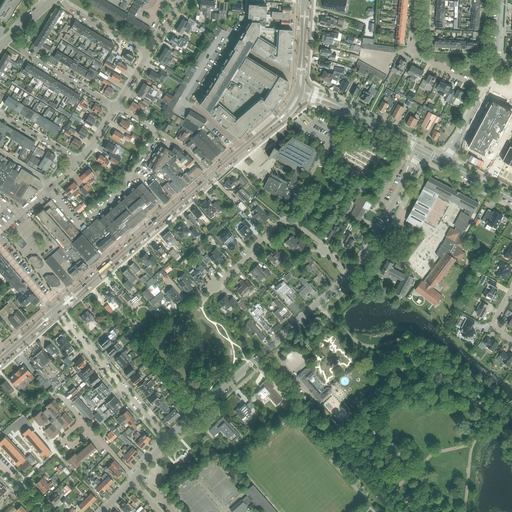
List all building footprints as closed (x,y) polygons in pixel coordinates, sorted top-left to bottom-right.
[(17,3),(19,0),(5,0),(0,9),(0,18),(7,23),(10,18),(8,18),(12,12),(13,13),(16,8),(19,4),(17,3)] [(90,0),(89,3),(95,7),(96,6),(98,8),(97,8),(112,17),(112,16),(115,18),(114,18),(137,31),(139,32),(139,33),(145,36),(146,37),(146,36),(151,28),(135,19),(136,18),(134,17),(143,1),(147,4),(149,0),(135,0),(127,14),(103,0),(90,0)] [(324,0),(324,8),(337,9),(336,11),(344,12),(345,6),(346,6),(346,0),(331,0),(331,1),(324,0)] [(220,1),(219,10),(219,14),(216,14),(216,19),(220,19),(221,14),(223,14),(223,11),(226,11),(227,2),(220,1)] [(231,12),(240,13),(240,11),(243,12),(244,6),(241,6),(241,4),(232,3),(231,12)] [(289,71),(292,30),(268,28),(265,28),(265,25),(266,5),(250,4),(248,4),(247,17),(249,18),(250,18),(250,19),(251,21),(240,40),(239,39),(233,48),(234,49),(203,99),(199,104),(211,114),(214,110),(238,82),(269,109),(271,112),(285,89),(288,91),(288,84),(288,82),(289,71)] [(56,8),(53,13),(59,17),(59,16),(60,17),(62,18),(63,16),(61,15),(61,14),(62,12),(56,8)] [(271,18),(275,18),(290,20),(290,13),(282,13),(272,12),(271,18)] [(53,13),(49,18),(56,22),(59,17),(53,13)] [(322,17),(320,23),(332,27),(333,24),(342,27),(344,22),(339,20),(334,19),(335,17),(326,15),(325,18),(322,17)] [(49,18),(46,23),(53,27),(56,22),(49,18)] [(183,19),(179,24),(190,31),(191,30),(192,29),(189,27),(187,25),(189,22),(193,26),(196,22),(189,18),(187,22),(183,19)] [(76,33),(77,31),(81,24),(75,21),(71,28),(74,30),(73,32),(76,33)] [(46,23),(43,29),(49,33),(53,27),(46,23)] [(77,31),(82,35),(86,27),(81,24),(77,31)] [(190,31),(179,24),(176,30),(182,34),(183,31),(186,32),(189,34),(190,31)] [(86,27),(82,35),(84,36),(83,38),(86,40),(88,38),(89,36),(92,31),(86,27)] [(43,29),(40,34),(46,38),(49,33),(43,29)] [(88,38),(93,41),(97,34),(92,31),(88,38)] [(40,34),(37,39),(43,43),(46,38),(40,34)] [(63,39),(70,43),(72,39),(70,37),(70,36),(67,34),(66,34),(63,39)] [(93,41),(92,43),(94,45),(96,42),(98,44),(103,37),(101,36),(97,34),(93,41)] [(172,36),(169,42),(172,44),(171,46),(174,48),(176,46),(178,47),(179,47),(179,48),(180,48),(181,48),(181,47),(182,47),(183,47),(183,46),(184,47),(185,46),(187,42),(181,37),(179,40),(172,36)] [(331,38),(322,36),(321,43),(331,44),(334,44),(335,40),(331,39),(331,38)] [(100,47),(103,49),(108,40),(103,37),(98,44),(101,46),(100,47)] [(43,43),(37,39),(33,44),(40,48),(41,46),(50,51),(49,51),(52,53),(54,50),(51,48),(43,43)] [(108,40),(103,49),(101,52),(97,60),(99,61),(104,54),(107,49),(110,51),(114,44),(108,40)] [(116,45),(113,49),(115,50),(114,52),(118,54),(119,53),(125,56),(124,57),(131,61),(134,56),(127,52),(127,53),(122,50),(123,49),(116,45)] [(165,48),(162,53),(173,60),(174,58),(171,56),(172,55),(169,54),(171,51),(165,48)] [(330,49),(321,48),(321,49),(320,50),(321,51),(320,54),(324,55),(324,56),(331,57),(331,59),(335,60),(336,54),(333,54),(334,49),(330,48),(330,49)] [(53,57),(59,61),(62,54),(57,51),(53,57)] [(5,53),(2,58),(8,62),(20,69),(21,67),(18,65),(21,59),(19,58),(16,63),(10,59),(12,57),(5,53)] [(162,53),(158,59),(161,61),(160,63),(163,65),(164,63),(166,64),(169,61),(169,60),(172,62),(173,60),(162,53)] [(59,61),(64,64),(68,58),(62,54),(59,61)] [(2,58),(0,61),(0,63),(5,67),(8,62),(2,58)] [(64,64),(69,67),(73,61),(68,58),(64,64)] [(73,61),(69,67),(74,70),(78,64),(79,62),(74,59),(73,61)] [(395,64),(391,71),(394,72),(396,73),(398,70),(402,72),(407,62),(401,59),(398,65),(395,64)] [(321,60),(319,66),(327,67),(330,68),(330,65),(331,62),(321,60)] [(114,64),(113,66),(118,69),(123,72),(124,72),(125,71),(126,71),(127,69),(127,68),(127,67),(122,64),(122,63),(119,61),(116,66),(114,64)] [(28,63),(22,73),(24,75),(27,76),(29,73),(33,67),(28,63)] [(74,70),(79,74),(83,67),(78,64),(74,70)] [(412,65),(407,74),(411,76),(410,78),(409,78),(408,81),(411,83),(412,80),(418,68),(412,65)] [(79,74),(84,77),(88,71),(86,69),(87,68),(84,66),(83,67),(79,74)] [(29,73),(34,76),(38,70),(33,67),(29,73)] [(341,73),(341,74),(344,75),(345,69),(335,67),(334,71),(335,72),(341,73)] [(88,71),(84,77),(90,80),(91,78),(93,79),(97,73),(90,68),(88,71)] [(364,76),(366,72),(360,68),(357,73),(364,76)] [(418,68),(412,80),(414,81),(416,78),(416,79),(418,76),(421,77),(424,71),(423,71),(424,70),(421,69),(421,70),(418,68)] [(36,80),(38,82),(43,73),(38,70),(34,76),(37,78),(36,80)] [(110,71),(109,73),(108,75),(111,77),(110,77),(111,78),(118,82),(121,77),(114,73),(113,72),(113,73),(110,71)] [(150,72),(148,76),(155,81),(156,82),(157,83),(158,83),(159,82),(161,83),(167,74),(164,72),(161,71),(158,75),(153,72),(151,71),(150,72)] [(339,79),(341,74),(341,73),(335,72),(333,75),(325,72),(322,78),(331,82),(332,78),(335,79),(336,77),(339,79)] [(381,72),(378,77),(381,79),(384,81),(387,76),(383,74),(381,72)] [(40,80),(45,83),(48,76),(43,73),(38,82),(40,80)] [(341,74),(339,79),(343,80),(339,88),(345,91),(349,83),(347,82),(348,79),(349,79),(349,77),(347,76),(346,76),(344,75),(341,74)] [(420,86),(428,91),(435,77),(430,74),(426,81),(424,79),(420,86)] [(48,89),(50,86),(54,80),(48,76),(45,83),(43,85),(48,89)] [(50,86),(48,89),(53,92),(53,91),(59,83),(54,80),(50,86)] [(441,80),(436,90),(440,92),(438,94),(441,95),(447,83),(444,82),(444,81),(444,80),(442,80),(441,81),(441,80)] [(214,110),(211,114),(237,137),(269,110),(269,109),(238,82),(214,110)] [(59,83),(53,91),(56,93),(59,95),(60,92),(64,86),(63,85),(59,83)] [(144,83),(140,89),(150,95),(154,89),(144,83)] [(447,83),(441,95),(443,96),(444,93),(446,91),(449,93),(448,95),(445,100),(448,102),(453,91),(451,90),(452,86),(452,85),(450,84),(449,85),(447,83)] [(108,86),(105,85),(103,89),(105,90),(103,93),(109,97),(110,96),(110,97),(111,96),(112,95),(112,94),(111,93),(114,90),(108,86)] [(350,93),(356,96),(360,89),(362,86),(359,85),(357,88),(354,86),(350,93)] [(60,92),(65,96),(69,89),(64,86),(60,92)] [(371,87),(368,93),(365,91),(360,99),(368,103),(372,97),(374,98),(378,91),(375,89),(374,89),(371,87)] [(397,87),(395,93),(396,94),(400,96),(403,97),(404,95),(399,92),(401,89),(397,87)] [(68,97),(64,103),(67,105),(70,100),(74,92),(69,89),(65,96),(68,97)] [(155,98),(150,95),(140,89),(137,95),(143,98),(144,95),(154,101),(155,98)] [(453,91),(448,102),(453,104),(457,97),(460,99),(462,96),(462,97),(463,96),(465,94),(464,93),(464,92),(458,89),(456,93),(453,91)] [(4,103),(9,106),(17,93),(15,92),(11,98),(8,96),(4,103)] [(74,92),(70,100),(74,103),(77,105),(79,101),(77,100),(80,96),(74,92)] [(9,106),(14,110),(19,102),(16,100),(19,94),(17,93),(9,106)] [(161,100),(168,104),(173,97),(166,93),(161,100)] [(378,109),(381,110),(380,111),(383,112),(383,111),(384,112),(388,104),(386,103),(388,98),(385,96),(378,109)] [(19,102),(14,110),(20,113),(28,99),(25,98),(22,104),(20,103),(19,102)] [(20,113),(25,116),(29,108),(26,107),(30,101),(29,101),(28,99),(20,113)] [(511,111),(493,101),(468,147),(484,155),(495,135),(498,137),(511,111)] [(30,120),(30,119),(38,106),(39,104),(37,102),(36,104),(35,104),(32,110),(29,108),(25,116),(25,118),(26,118),(28,118),(30,120)] [(133,102),(128,108),(134,112),(136,109),(138,111),(141,107),(138,105),(133,102)] [(91,103),(89,106),(91,107),(90,109),(92,110),(99,114),(100,114),(101,112),(100,111),(102,109),(99,107),(99,106),(96,103),(94,105),(91,103)] [(394,114),(392,116),(393,116),(393,117),(393,118),(395,119),(396,119),(396,118),(398,119),(402,111),(404,107),(398,104),(396,108),(396,109),(395,108),(393,113),(394,114)] [(420,106),(418,111),(424,115),(426,109),(423,108),(420,106)] [(163,114),(170,119),(173,114),(172,110),(167,107),(163,114)] [(36,109),(30,119),(35,122),(40,115),(37,113),(38,111),(36,109)] [(40,125),(48,112),(49,111),(46,109),(42,116),(40,115),(35,122),(40,125)] [(186,117),(200,127),(207,120),(190,110),(186,117)] [(40,125),(45,128),(50,121),(45,118),(46,116),(48,117),(50,113),(48,112),(40,125)] [(429,112),(421,126),(429,130),(433,121),(437,123),(440,118),(429,112)] [(59,118),(51,131),(56,135),(61,127),(57,126),(59,122),(63,115),(61,114),(59,118)] [(85,118),(83,121),(85,122),(91,126),(92,125),(93,126),(96,122),(94,121),(95,120),(92,119),(94,117),(90,114),(89,117),(86,115),(85,118)] [(416,114),(414,118),(411,116),(406,124),(413,127),(416,122),(417,123),(418,120),(417,119),(419,116),(416,114)] [(45,128),(51,131),(59,118),(57,117),(55,121),(54,121),(53,123),(50,121),(45,128)] [(194,134),(197,131),(200,127),(186,117),(184,121),(181,125),(183,127),(190,131),(194,134)] [(122,119),(118,125),(126,130),(130,124),(129,124),(130,123),(127,121),(126,122),(122,119)] [(158,126),(162,129),(166,132),(168,129),(171,131),(173,127),(171,125),(172,124),(168,121),(167,123),(166,123),(164,127),(160,124),(158,126)] [(434,133),(431,137),(436,140),(440,133),(442,129),(440,128),(441,125),(438,123),(433,132),(434,133)] [(0,141),(1,140),(2,138),(9,127),(4,124),(0,129),(0,131),(2,133),(0,136),(0,141)] [(87,128),(83,126),(82,128),(78,134),(84,138),(85,137),(86,137),(87,136),(87,135),(86,134),(88,132),(86,130),(87,128)] [(7,136),(10,137),(14,130),(9,127),(1,140),(0,141),(0,143),(2,144),(7,136)] [(188,134),(190,131),(183,127),(181,130),(183,131),(181,134),(180,133),(177,139),(183,142),(187,137),(186,137),(188,134)] [(8,148),(10,149),(13,143),(19,133),(14,130),(10,137),(13,139),(8,148)] [(111,136),(114,138),(118,141),(120,138),(122,139),(124,136),(115,130),(111,136)] [(198,147),(210,160),(215,156),(221,151),(222,152),(225,149),(217,142),(219,140),(217,137),(215,138),(210,132),(206,135),(201,130),(198,132),(191,139),(192,140),(198,147)] [(19,133),(13,143),(16,144),(17,142),(20,144),(25,136),(19,133)] [(133,133),(131,136),(132,137),(134,138),(138,141),(143,144),(147,138),(143,136),(141,139),(140,138),(133,133)] [(18,154),(20,155),(30,139),(25,136),(20,144),(23,146),(18,154)] [(71,136),(70,138),(69,140),(72,142),(71,143),(78,148),(82,142),(74,138),(71,136)] [(269,176),(263,189),(270,192),(275,195),(276,197),(280,200),(283,199),(288,202),(290,198),(294,191),(289,189),(289,187),(293,189),(301,173),(303,173),(305,169),(309,171),(320,151),(312,147),(314,144),(311,143),(309,145),(308,144),(297,138),(296,138),(293,137),(291,138),(279,149),(275,147),(269,158),(270,159),(272,158),(295,170),(287,186),(281,183),(269,176)] [(30,139),(20,155),(20,156),(22,153),(24,155),(26,150),(24,149),(26,147),(33,151),(36,147),(33,146),(35,143),(30,139)] [(186,145),(193,152),(197,148),(198,147),(192,140),(186,145)] [(107,150),(114,153),(117,148),(114,147),(114,146),(108,142),(106,144),(105,144),(103,148),(107,150)] [(156,172),(166,162),(175,154),(176,154),(181,149),(180,149),(175,146),(171,152),(161,145),(148,166),(156,172)] [(510,146),(501,160),(511,166),(511,146),(511,147),(510,146)] [(37,148),(35,150),(45,156),(46,154),(44,153),(37,148)] [(197,148),(193,152),(194,154),(195,153),(201,161),(207,167),(211,163),(206,157),(205,157),(197,148)] [(188,157),(181,149),(176,154),(184,164),(184,163),(188,168),(190,167),(191,168),(190,169),(195,175),(196,177),(201,172),(202,171),(197,165),(191,158),(189,159),(188,158),(188,157)] [(42,157),(44,158),(45,156),(35,150),(34,152),(42,157)] [(46,154),(45,156),(52,161),(56,156),(48,151),(46,154)] [(109,151),(107,155),(116,160),(119,162),(121,158),(118,156),(109,151)] [(184,164),(176,154),(174,155),(193,177),(195,175),(190,169),(191,168),(190,167),(188,168),(184,163),(184,164)] [(46,171),(49,166),(42,161),(36,158),(32,155),(29,161),(34,164),(38,166),(42,169),(46,171)] [(100,155),(97,160),(103,164),(102,165),(106,167),(109,162),(106,160),(106,159),(100,155)] [(174,155),(170,159),(189,181),(193,177),(174,155)] [(44,158),(42,161),(49,166),(52,161),(45,156),(44,158)] [(0,161),(0,176),(10,161),(3,157),(0,161)] [(170,159),(166,162),(185,184),(189,181),(170,159)] [(0,176),(0,185),(1,186),(15,164),(10,161),(0,176)] [(172,181),(170,182),(178,192),(186,186),(168,166),(165,163),(161,167),(172,181)] [(8,190),(20,172),(22,168),(15,164),(1,186),(6,189),(8,190)] [(32,180),(20,198),(26,201),(43,187),(43,186),(43,185),(42,185),(42,184),(42,183),(42,182),(41,182),(41,181),(40,180),(39,179),(34,176),(35,176),(22,168),(20,172),(25,175),(32,180)] [(89,169),(84,173),(93,183),(95,181),(92,178),(96,176),(94,174),(89,169)] [(10,191),(13,193),(25,175),(20,172),(8,190),(10,192),(10,191)] [(93,183),(84,173),(79,177),(84,183),(86,181),(88,183),(89,182),(91,185),(93,183)] [(13,193),(20,198),(32,180),(25,175),(13,193)] [(148,186),(154,192),(164,204),(169,200),(161,191),(162,190),(154,181),(157,179),(153,175),(149,179),(152,183),(148,186)] [(430,177),(425,187),(428,189),(435,193),(438,194),(466,209),(467,210),(465,214),(471,217),(472,217),(479,203),(459,192),(430,177)] [(226,184),(224,186),(227,189),(230,188),(237,182),(233,178),(230,181),(228,180),(225,183),(226,184)] [(178,192),(170,182),(169,181),(162,187),(167,194),(166,195),(170,199),(178,192)] [(74,182),(69,186),(74,192),(76,189),(79,187),(74,182)] [(138,187),(153,204),(154,205),(158,201),(142,183),(138,187)] [(354,188),(364,194),(367,188),(357,183),(354,188)] [(69,186),(64,191),(65,192),(69,196),(70,198),(73,196),(71,194),(74,192),(69,186)] [(88,193),(83,187),(80,190),(85,195),(88,193)] [(133,187),(132,189),(148,207),(149,208),(153,204),(138,187),(135,189),(133,187)] [(425,187),(407,220),(420,228),(438,194),(435,193),(428,189),(425,187)] [(235,194),(243,203),(250,196),(241,188),(235,194)] [(130,194),(142,208),(144,210),(148,207),(132,189),(131,189),(133,191),(130,194)] [(125,195),(124,195),(138,211),(142,208),(130,194),(127,196),(125,195)] [(138,211),(124,195),(123,196),(125,198),(122,200),(124,202),(123,203),(134,215),(138,211)] [(362,218),(366,209),(367,207),(369,208),(373,203),(359,195),(355,204),(357,205),(349,218),(358,223),(361,218),(362,218)] [(212,205),(207,199),(201,204),(202,206),(201,207),(210,218),(211,218),(213,216),(214,214),(213,213),(216,210),(217,211),(219,211),(222,209),(216,202),(212,205)] [(36,215),(40,220),(57,206),(51,200),(43,206),(45,208),(36,215)] [(119,203),(116,206),(128,220),(132,216),(120,203),(121,202),(119,200),(117,202),(119,203)] [(241,201),(237,205),(241,210),(243,211),(247,207),(241,201)] [(80,204),(75,208),(79,213),(83,209),(80,204)] [(40,220),(44,224),(60,211),(57,206),(40,220)] [(111,207),(110,208),(124,223),(128,220),(116,206),(113,209),(111,207)] [(253,211),(251,212),(254,215),(252,217),(260,225),(268,218),(257,207),(253,211)] [(110,210),(108,213),(122,230),(126,226),(124,223),(110,208),(109,209),(110,210)] [(192,212),(202,224),(204,223),(201,219),(204,217),(202,214),(197,208),(192,212)] [(422,281),(415,290),(435,306),(443,296),(433,289),(434,288),(433,287),(437,283),(437,284),(456,260),(455,259),(456,258),(461,260),(464,253),(461,251),(467,241),(464,239),(462,239),(465,234),(463,233),(464,231),(465,231),(466,229),(468,228),(469,226),(470,224),(471,222),(472,219),(472,217),(471,217),(465,214),(467,210),(466,209),(464,213),(462,212),(455,226),(456,227),(454,230),(452,228),(451,228),(450,228),(446,236),(447,237),(442,245),(442,244),(436,255),(441,258),(423,282),(422,281)] [(488,209),(482,221),(487,223),(487,224),(485,228),(490,231),(492,226),(494,227),(495,228),(496,228),(503,216),(497,213),(494,211),(494,212),(492,211),(488,209)] [(44,224),(48,229),(64,215),(60,211),(44,224)] [(141,211),(134,217),(138,222),(145,216),(145,214),(142,211),(141,211)] [(103,214),(102,215),(119,234),(123,230),(122,230),(108,213),(105,216),(103,214)] [(185,217),(194,228),(196,231),(199,229),(194,224),(197,222),(190,213),(185,217)] [(64,215),(48,229),(52,234),(68,220),(64,215)] [(119,234),(102,215),(101,216),(102,218),(99,220),(115,239),(120,235),(119,234)] [(138,222),(134,217),(128,223),(128,225),(130,228),(132,228),(138,222)] [(472,224),(477,226),(480,219),(476,217),(472,224)] [(81,233),(96,250),(94,247),(96,246),(101,251),(105,249),(115,240),(106,228),(103,226),(97,219),(86,228),(81,233)] [(52,234),(56,238),(72,225),(68,220),(52,234)] [(244,226),(241,228),(239,231),(246,239),(252,233),(248,229),(251,226),(244,220),(241,222),(244,226)] [(176,228),(174,230),(181,239),(187,234),(190,231),(195,237),(197,239),(194,241),(198,246),(204,240),(201,237),(199,234),(194,228),(193,228),(190,231),(188,228),(187,227),(182,222),(176,228)] [(212,224),(206,229),(210,233),(216,228),(212,224)] [(56,238),(60,243),(76,229),(72,225),(56,238)] [(338,234),(341,228),(335,225),(333,229),(329,227),(325,235),(331,238),(335,232),(338,234)] [(61,244),(62,250),(64,248),(69,244),(72,241),(80,234),(76,229),(60,243),(60,244),(61,244)] [(227,249),(228,249),(229,250),(232,251),(234,249),(234,245),(237,244),(237,243),(237,242),(237,241),(236,241),(234,241),(234,238),(226,229),(217,237),(224,245),(225,243),(227,249)] [(175,244),(179,249),(183,246),(178,241),(177,241),(169,231),(162,238),(167,244),(170,241),(174,245),(175,244)] [(347,232),(343,240),(346,242),(344,245),(350,249),(355,241),(350,238),(352,234),(347,232)] [(72,241),(69,244),(79,256),(81,255),(82,256),(85,259),(89,264),(98,256),(94,252),(96,250),(81,233),(80,234),(72,241)] [(293,236),(285,242),(293,250),(296,248),(298,250),(297,251),(299,252),(300,251),(306,246),(301,241),(299,243),(293,236)] [(25,237),(17,243),(22,250),(30,243),(25,237)] [(168,253),(162,245),(159,247),(156,243),(152,246),(159,256),(163,253),(165,256),(168,253)] [(53,257),(61,266),(69,276),(73,277),(77,273),(82,269),(86,266),(80,259),(80,258),(80,257),(79,256),(69,244),(64,248),(70,256),(65,260),(66,261),(61,266),(53,257)] [(64,248),(62,250),(58,253),(64,260),(65,260),(70,256),(64,248)] [(223,255),(216,248),(211,252),(212,254),(209,257),(206,254),(203,257),(208,263),(211,260),(216,265),(220,261),(219,259),(223,255)] [(179,256),(175,252),(173,249),(169,252),(175,259),(179,256)] [(267,257),(270,261),(271,260),(274,263),(278,259),(279,261),(285,255),(283,253),(282,254),(280,252),(279,253),(276,250),(272,254),(271,253),(267,257)] [(58,253),(53,257),(61,266),(66,261),(65,260),(64,260),(58,253)] [(151,254),(148,256),(146,253),(139,259),(146,267),(150,263),(152,266),(158,261),(151,254)] [(29,261),(30,263),(33,263),(33,265),(34,267),(37,265),(38,267),(41,267),(43,266),(43,263),(41,261),(39,261),(39,258),(37,257),(35,259),(33,257),(31,256),(29,258),(29,261)] [(303,261),(306,264),(308,261),(310,263),(305,268),(309,273),(313,270),(318,276),(314,280),(317,283),(321,279),(324,282),(327,279),(315,265),(317,263),(310,256),(303,261)] [(69,276),(61,266),(53,257),(46,263),(62,282),(69,276)] [(296,262),(291,257),(287,260),(292,266),(296,262)] [(2,259),(0,260),(0,273),(9,266),(5,262),(3,259),(2,259)] [(196,270),(196,271),(190,276),(197,283),(206,274),(205,274),(208,271),(206,268),(206,267),(202,263),(201,264),(198,260),(193,264),(196,268),(195,269),(196,270)] [(395,292),(403,297),(410,284),(413,285),(415,282),(412,280),(414,278),(405,273),(405,275),(401,272),(394,269),(391,268),(393,263),(387,260),(381,273),(387,276),(388,273),(401,280),(395,292)] [(394,269),(401,272),(404,266),(397,262),(394,269)] [(501,262),(498,266),(501,268),(497,275),(500,277),(500,278),(506,281),(508,277),(507,276),(510,271),(508,270),(509,267),(501,262)] [(129,267),(136,274),(140,270),(134,263),(129,267)] [(258,265),(252,271),(250,272),(258,281),(263,277),(265,279),(270,274),(266,269),(263,271),(258,265)] [(0,280),(12,270),(9,266),(0,273),(0,280)] [(122,273),(128,279),(131,283),(136,279),(127,269),(122,273)] [(12,270),(0,280),(0,288),(8,281),(15,274),(12,270)] [(184,273),(178,279),(180,281),(178,283),(186,293),(192,288),(189,285),(188,283),(191,281),(184,273)] [(144,284),(150,278),(147,274),(144,276),(143,275),(139,279),(144,284)] [(15,275),(8,281),(14,287),(13,287),(18,292),(20,290),(22,293),(25,292),(29,289),(21,280),(20,281),(15,275)] [(47,275),(45,277),(45,280),(47,281),(49,282),(49,284),(51,286),(53,284),(55,286),(57,286),(59,284),(59,282),(58,280),(55,280),(55,277),(54,275),(51,277),(50,275),(47,275)] [(144,284),(147,288),(150,292),(159,284),(156,281),(157,280),(155,278),(154,276),(150,278),(144,284)] [(302,277),(299,280),(304,286),(299,291),(300,292),(306,299),(311,294),(312,295),(316,292),(315,291),(312,288),(314,286),(311,283),(309,284),(302,277)] [(131,283),(128,279),(123,284),(128,290),(133,286),(131,283)] [(235,289),(243,297),(246,294),(246,293),(248,291),(251,293),(255,289),(247,281),(244,284),(241,280),(239,282),(241,285),(239,287),(238,286),(235,289)] [(275,290),(279,294),(289,306),(292,303),(285,294),(290,289),(283,281),(275,288),(277,289),(275,290)] [(491,300),(494,302),(497,297),(494,296),(496,292),(497,292),(498,291),(498,290),(497,289),(495,288),(497,285),(491,281),(489,285),(493,286),(489,293),(486,291),(483,296),(487,298),(487,297),(492,299),(491,300)] [(115,284),(111,287),(119,296),(121,294),(122,296),(125,293),(124,291),(121,288),(120,289),(115,284)] [(172,287),(165,293),(167,296),(165,297),(165,299),(167,302),(169,302),(171,300),(173,302),(180,297),(172,287)] [(123,304),(110,288),(103,294),(110,303),(114,300),(119,307),(123,304)] [(154,296),(150,292),(147,288),(142,293),(148,300),(154,296)] [(29,289),(25,292),(18,299),(17,300),(19,303),(21,302),(24,306),(32,299),(36,304),(39,302),(39,301),(29,289)] [(161,292),(150,301),(153,305),(164,296),(161,292)] [(131,299),(126,293),(125,293),(122,296),(127,302),(131,299)] [(132,305),(140,299),(136,295),(129,301),(132,305)] [(229,300),(228,299),(225,296),(223,298),(219,303),(218,304),(222,307),(223,307),(225,310),(230,306),(232,308),(237,303),(232,298),(229,300)] [(10,322),(16,328),(26,318),(10,299),(7,302),(8,303),(0,310),(0,314),(8,324),(10,322)] [(276,299),(273,302),(279,309),(273,314),(275,315),(281,322),(286,317),(287,318),(290,315),(276,299)] [(240,300),(237,303),(245,311),(248,308),(240,300)] [(489,307),(481,303),(479,307),(480,307),(477,312),(478,313),(477,315),(484,319),(487,313),(486,312),(489,307)] [(256,308),(253,311),(256,315),(253,317),(267,331),(268,330),(270,329),(268,326),(260,317),(265,312),(259,305),(257,304),(254,306),(256,308)] [(104,307),(109,313),(112,311),(107,305),(104,307)] [(150,305),(147,308),(155,317),(158,315),(150,305)] [(101,327),(100,326),(96,322),(97,321),(88,311),(81,318),(91,329),(95,325),(99,329),(100,327),(101,327)] [(467,319),(462,328),(463,329),(461,332),(464,333),(463,336),(468,339),(472,338),(473,339),(477,338),(474,330),(472,329),(475,324),(471,322),(472,321),(467,319)] [(265,338),(249,320),(245,324),(248,327),(244,331),(250,337),(255,333),(262,341),(265,338)] [(100,344),(104,349),(112,342),(110,340),(117,333),(113,329),(109,332),(111,334),(105,339),(100,344)] [(55,339),(63,348),(68,355),(74,350),(61,334),(55,339)] [(179,335),(174,339),(178,344),(184,339),(179,335)] [(488,346),(487,347),(493,352),(499,345),(493,340),(492,341),(488,338),(484,343),(488,346)] [(59,353),(51,343),(45,349),(51,356),(55,353),(57,355),(59,353)] [(115,345),(107,352),(111,357),(117,351),(118,352),(122,348),(118,343),(115,345)] [(38,346),(33,350),(57,378),(61,382),(63,380),(59,377),(62,374),(38,346)] [(121,353),(114,359),(118,364),(127,356),(125,353),(128,351),(125,347),(120,351),(121,353)] [(57,378),(33,350),(32,351),(34,353),(32,353),(31,357),(29,358),(38,369),(39,369),(44,374),(44,375),(45,377),(46,377),(49,381),(50,380),(52,383),(54,382),(58,386),(60,383),(57,379),(57,378)] [(511,363),(511,355),(510,353),(508,356),(503,352),(497,359),(502,363),(503,362),(509,367),(511,363)] [(127,356),(118,364),(122,368),(126,365),(130,361),(131,360),(127,356)] [(72,363),(66,357),(62,360),(68,366),(72,363)] [(74,363),(76,366),(74,368),(76,371),(78,368),(79,369),(80,367),(81,368),(86,363),(81,358),(74,363)] [(128,368),(124,372),(128,377),(133,372),(134,371),(132,368),(134,367),(133,366),(134,365),(132,363),(130,365),(127,368),(128,368)] [(24,365),(16,372),(9,378),(16,387),(19,384),(23,388),(26,385),(23,381),(26,378),(30,382),(35,378),(31,373),(24,365)] [(89,367),(88,366),(82,372),(81,372),(77,375),(82,381),(93,371),(91,369),(92,369),(90,366),(89,367)] [(312,394),(319,402),(320,403),(332,393),(332,388),(327,388),(320,394),(308,380),(315,374),(316,369),(306,369),(298,376),(300,379),(299,379),(310,391),(312,394)] [(139,372),(130,380),(135,385),(141,379),(139,377),(142,374),(139,372)] [(89,380),(87,382),(89,385),(91,387),(100,379),(95,375),(89,380)] [(40,376),(37,378),(43,384),(45,382),(40,376)] [(256,394),(255,395),(261,401),(267,396),(268,397),(276,406),(282,400),(272,389),(274,387),(271,385),(272,384),(268,380),(267,379),(259,387),(261,389),(256,394)] [(138,387),(142,392),(154,382),(152,380),(147,384),(144,382),(138,387)] [(8,391),(11,394),(14,391),(13,390),(6,381),(0,386),(6,392),(8,391)] [(154,382),(142,392),(146,396),(152,391),(150,388),(155,384),(154,382)] [(96,391),(99,394),(106,388),(102,383),(95,389),(92,392),(94,393),(96,391)] [(72,390),(69,392),(73,396),(75,394),(78,392),(74,388),(72,390)] [(106,388),(99,394),(101,397),(98,399),(100,401),(102,398),(103,399),(110,392),(106,388)] [(148,400),(152,405),(154,403),(157,407),(165,400),(162,396),(159,399),(156,397),(159,395),(157,392),(148,400)] [(46,394),(33,405),(35,407),(43,401),(48,396),(46,394)] [(86,394),(83,397),(88,402),(91,400),(86,394)] [(108,405),(110,408),(118,401),(116,399),(114,397),(106,403),(107,403),(104,405),(106,407),(108,405)] [(93,416),(93,415),(78,398),(72,402),(88,420),(93,416)] [(72,421),(65,412),(64,412),(63,411),(61,408),(54,399),(45,407),(47,409),(43,412),(41,410),(32,418),(40,426),(42,425),(45,429),(43,430),(51,439),(59,432),(57,429),(61,426),(63,428),(72,421)] [(118,401),(110,408),(113,410),(110,412),(112,414),(114,412),(115,412),(122,406),(120,404),(120,403),(118,401)] [(246,406),(244,404),(241,407),(240,406),(234,412),(239,417),(241,420),(245,417),(248,419),(251,416),(249,414),(251,412),(250,411),(254,407),(250,402),(246,406)] [(294,402),(285,410),(286,412),(296,404),(294,402)] [(163,403),(158,407),(167,416),(164,418),(170,424),(174,420),(165,409),(167,407),(163,403)] [(167,407),(165,409),(174,420),(179,415),(174,409),(171,412),(167,407)] [(131,415),(127,411),(116,420),(120,425),(121,425),(123,422),(125,421),(131,415)] [(93,415),(93,416),(99,422),(103,419),(97,412),(93,415)] [(0,440),(6,436),(16,427),(22,434),(29,428),(32,425),(23,414),(0,433),(0,440)] [(131,415),(125,421),(126,422),(129,425),(131,427),(134,424),(133,422),(135,420),(131,415)] [(228,438),(232,443),(240,435),(223,417),(215,424),(215,425),(209,430),(214,435),(220,430),(228,438)] [(29,428),(22,434),(41,456),(44,453),(46,455),(51,451),(49,448),(48,449),(29,428)] [(109,436),(107,438),(111,442),(117,437),(112,431),(108,434),(109,436)] [(137,431),(135,434),(146,443),(150,438),(144,433),(142,436),(137,431)] [(135,434),(133,436),(136,438),(133,440),(136,443),(142,448),(146,443),(135,434)] [(0,440),(0,447),(1,447),(4,451),(4,453),(9,457),(11,458),(13,461),(14,463),(17,466),(26,457),(7,437),(6,436),(0,440)] [(66,461),(69,464),(73,469),(97,449),(91,443),(76,455),(75,453),(66,461)] [(125,446),(123,448),(134,457),(138,452),(129,445),(127,448),(125,446)] [(134,457),(123,448),(121,450),(126,454),(124,456),(130,462),(134,457)] [(19,467),(24,473),(31,467),(30,465),(35,460),(32,457),(35,454),(33,452),(24,459),(26,461),(19,467)] [(108,468),(111,472),(109,473),(113,477),(115,476),(117,478),(117,477),(118,478),(119,478),(121,476),(121,475),(120,474),(121,474),(117,470),(120,467),(114,461),(110,465),(110,466),(108,468)] [(105,473),(101,477),(104,480),(109,485),(113,481),(105,473)] [(35,484),(39,488),(46,482),(44,479),(47,477),(45,475),(35,484)] [(97,478),(95,480),(105,490),(109,485),(104,480),(101,483),(99,480),(97,478)] [(105,490),(95,480),(94,481),(96,484),(98,486),(95,489),(100,494),(105,490)] [(46,482),(39,488),(43,493),(53,484),(51,482),(48,484),(46,482)] [(66,490),(63,493),(62,494),(65,496),(71,490),(66,485),(63,488),(66,490)] [(252,501),(261,511),(276,511),(253,485),(244,492),(247,496),(242,500),(230,510),(232,511),(241,511),(247,507),(246,506),(252,501)] [(63,492),(58,487),(54,491),(55,493),(49,499),(53,503),(60,497),(59,496),(61,494),(63,492)] [(80,491),(87,497),(92,502),(96,498),(91,493),(88,496),(82,489),(80,491)] [(129,497),(135,503),(137,505),(141,502),(139,500),(139,499),(133,493),(129,497)] [(80,495),(78,497),(80,499),(82,502),(87,507),(92,502),(87,497),(85,499),(82,497),(82,498),(80,495)] [(65,497),(61,501),(64,504),(66,502),(69,505),(71,503),(67,499),(65,497)] [(81,503),(78,506),(80,507),(83,511),(87,507),(82,502),(81,503)] [(120,506),(120,507),(124,511),(128,511),(130,510),(131,511),(134,509),(128,503),(126,505),(124,503),(123,503),(122,503),(120,505),(120,506)]
